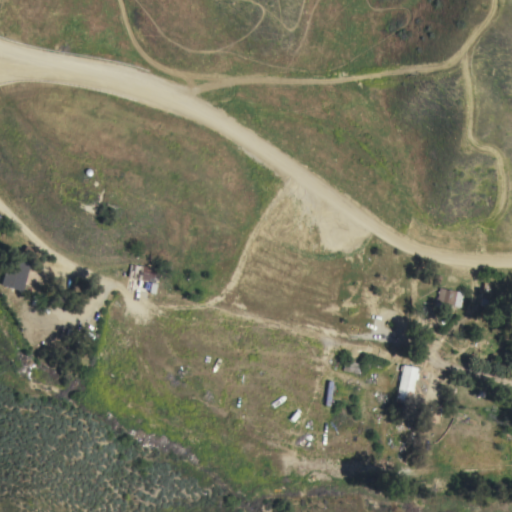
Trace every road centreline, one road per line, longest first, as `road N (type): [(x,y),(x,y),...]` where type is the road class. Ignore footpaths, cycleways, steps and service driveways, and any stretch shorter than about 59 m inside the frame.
road 1 (residential): [(0,52),(86,69),(203,120),(282,179),(427,260),(511,262)]
road 2 (residential): [(0,219),(93,279),(165,311),(284,325),(433,362)]
